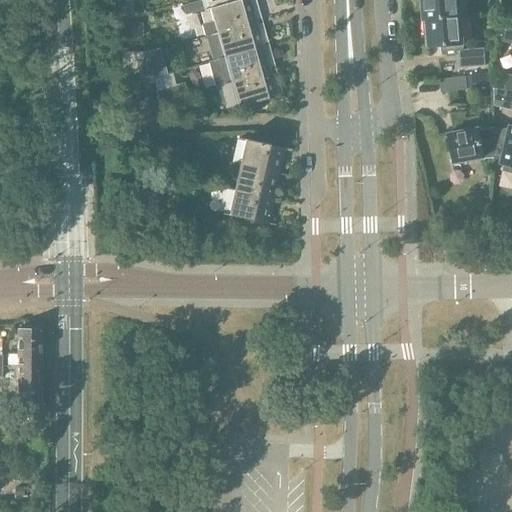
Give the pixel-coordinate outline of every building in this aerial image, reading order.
[(237,0),(209,8),(212,22),(202,24),(205,37),(216,34),(251,24),(244,0),(237,0)] [(421,0),(423,19),(460,16),(458,0),(421,0)] [(460,16),(423,19),(424,35),(427,35),(428,46),(443,45),(443,50),(441,50),(441,52),(457,50),(459,68),(484,65),(483,48),(463,50),(460,16)] [(135,40),(135,24),(119,24),(119,40),(135,40)] [(251,24),(216,34),(223,58),(258,48),(251,24)] [(511,29),(505,28),(502,40),(511,42),(511,29)] [(258,48),(223,58),(229,83),(265,72),(258,48)] [(133,78),(134,51),(121,51),(121,78),(133,78)] [(134,51),(133,78),(145,78),(146,52),(134,51)] [(272,98),(265,72),(229,83),(237,108),(272,98)] [(491,86),(489,74),(468,76),(470,88),(491,86)] [(466,89),(464,77),(439,80),(441,92),(466,89)] [(158,102),(183,95),(180,84),(155,91),(158,102)] [(183,95),(158,102),(162,114),(187,107),(183,95)] [(494,127),(492,158),(495,159),(498,159),(501,160),(500,164),(504,165),(503,170),(511,172),(511,125),(510,125),(509,128),(494,127)] [(478,128),(447,134),(453,163),(483,157),(484,159),(486,159),(489,158),(492,158),(494,127),(479,130),(478,128)] [(162,138),(160,150),(185,156),(188,144),(162,138)] [(275,174),(280,148),(244,140),(238,165),(275,174)] [(132,150),(120,150),(120,176),(132,176),(132,150)] [(145,150),(132,150),(132,176),(145,176),(145,150)] [(275,174),(238,165),(233,190),(269,198),(275,174)] [(233,190),(227,216),(264,224),(269,198),(233,190)] [(17,329),(17,366),(40,366),(40,329),(31,329),(31,324),(25,323),(25,329),(17,329)] [(40,403),(40,366),(17,366),(17,403),(40,403)]
